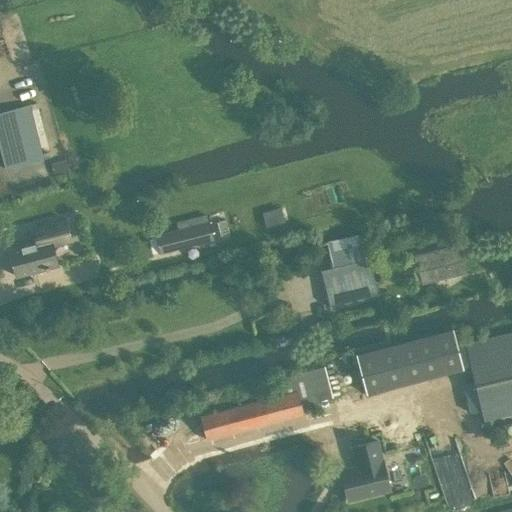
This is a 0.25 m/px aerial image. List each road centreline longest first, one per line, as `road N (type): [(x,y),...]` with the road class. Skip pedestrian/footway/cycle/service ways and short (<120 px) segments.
road 1 (track): [(40,284),(388,204)]
road 2 (unclassified): [(163,511),(0,359)]
